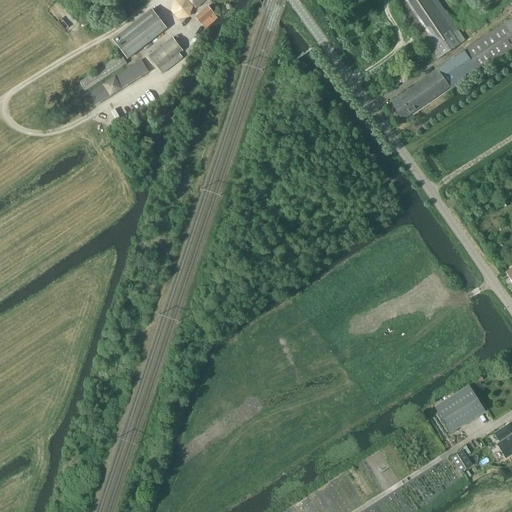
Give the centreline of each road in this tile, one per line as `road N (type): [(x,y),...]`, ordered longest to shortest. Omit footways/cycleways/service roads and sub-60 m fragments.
road 1 (unclassified): [(511,309),(291,0)]
road 2 (track): [(6,95),(12,124),(45,132),(156,78),(143,53),(173,30),(163,2)]
road 3 (track): [(170,0),(145,7),(0,100)]
road 4 (track): [(403,154),(511,82)]
